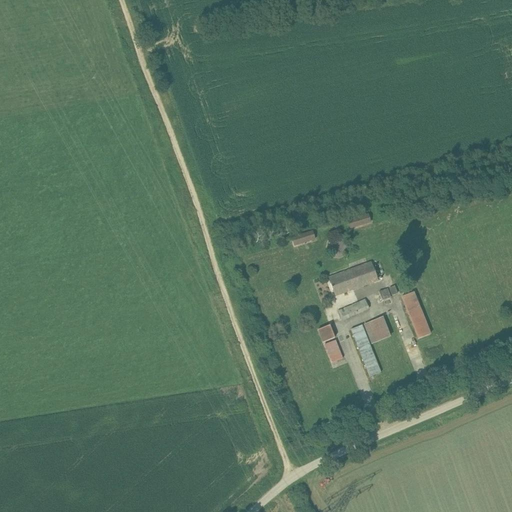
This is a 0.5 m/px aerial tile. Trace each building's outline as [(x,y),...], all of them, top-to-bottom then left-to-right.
[(350,229),(370,222),(368,215),(348,221),(350,229)] [(312,232),(302,235),(292,238),(294,246),(315,239),(312,232)] [(371,262),(338,274),(328,277),(335,297),(378,281),(371,262)] [(394,286),(389,289),(392,296),(397,294),(394,286)] [(388,289),(379,292),(382,301),(391,298),(388,289)] [(402,298),(418,339),(430,334),(414,293),(402,298)] [(365,300),(347,308),(338,312),(341,320),(369,309),(365,300)] [(383,317),(365,324),(372,344),(390,337),(383,317)] [(335,338),(330,325),(318,330),(322,343),(335,338)] [(381,372),(362,325),(350,330),(369,377),(381,372)]
